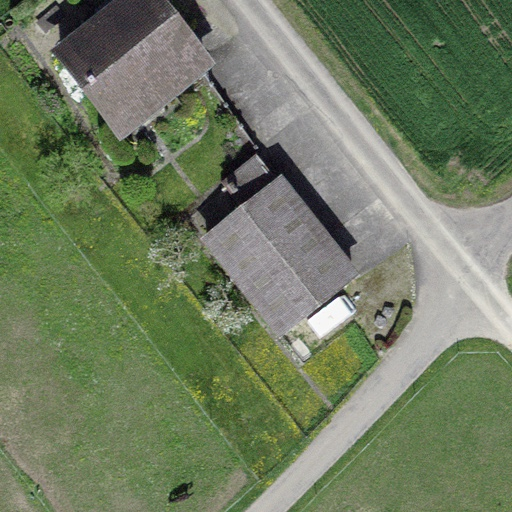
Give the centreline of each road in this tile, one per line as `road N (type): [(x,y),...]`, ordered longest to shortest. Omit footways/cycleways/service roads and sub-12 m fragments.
road 1 (unclassified): [(245,0),(475,290)]
road 2 (unclassified): [(276,511),(475,290)]
